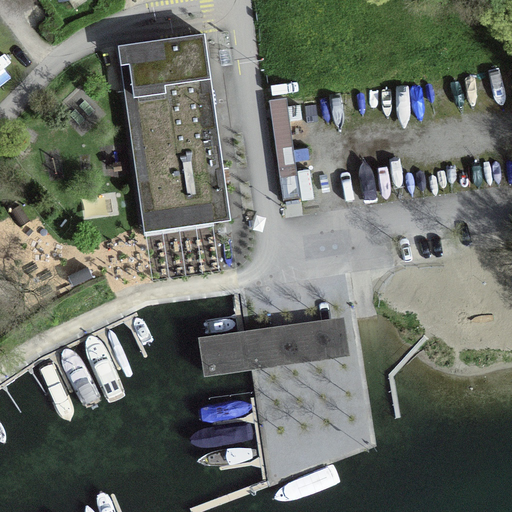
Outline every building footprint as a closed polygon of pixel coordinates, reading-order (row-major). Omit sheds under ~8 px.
[(214,226),(231,224),(205,38),(119,50),(150,281),(220,272),(214,226)] [(282,202),(300,200),(287,99),(268,102),(282,202)] [(19,204),(10,210),(20,225),(29,219),(19,204)] [(344,314),(269,324),(274,364),(349,353),(344,314)] [(269,324),(198,334),(204,374),(274,364),(269,324)]
